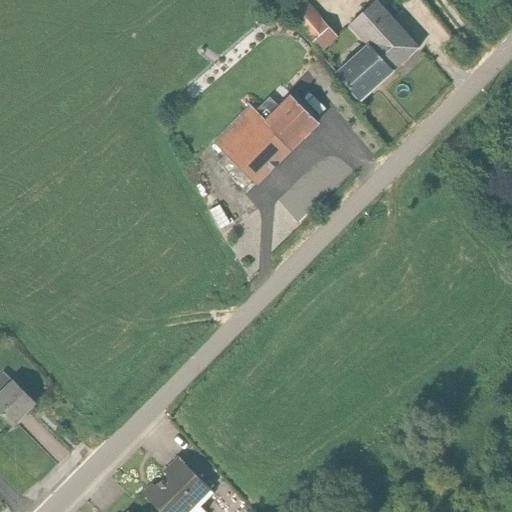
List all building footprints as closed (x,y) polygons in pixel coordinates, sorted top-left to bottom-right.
[(295,1),(276,18),(314,60),(332,44),(295,1)] [(359,53),(385,81),(413,55),(370,6),(340,33),(359,53)] [(385,81),(359,53),(329,79),(354,108),(385,81)] [(243,114),(207,151),(249,193),(311,130),(283,102),(272,114),(262,104),(248,119),(243,114)] [(211,214),(202,219),(212,238),(222,232),(211,214)] [(0,388),(0,434),(2,437),(25,414),(0,388)] [(159,489),(137,509),(140,511),(195,511),(203,505),(169,470),(154,485),(159,489)]
